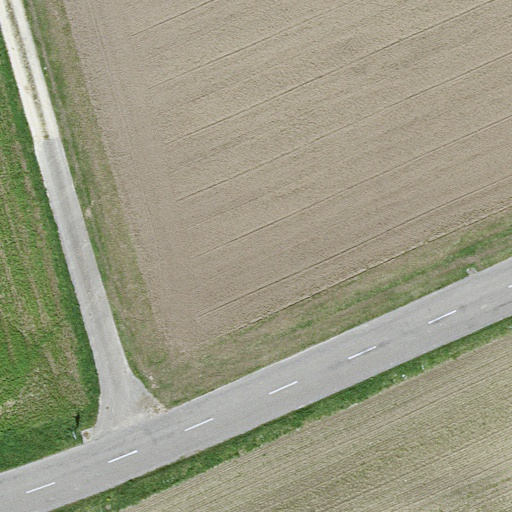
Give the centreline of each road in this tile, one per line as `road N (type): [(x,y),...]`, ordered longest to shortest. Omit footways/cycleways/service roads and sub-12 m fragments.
road 1 (unclassified): [(0,498),(159,449),(511,287)]
road 2 (track): [(25,0),(159,449)]
